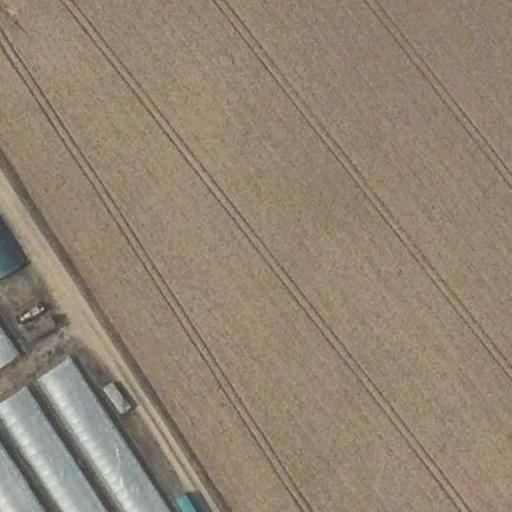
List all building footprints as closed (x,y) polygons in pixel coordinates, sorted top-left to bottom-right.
[(0,283),(0,300),(12,323),(41,307),(21,272),(0,283)] [(0,324),(0,366),(19,354),(0,324)] [(171,511),(71,356),(35,379),(121,511),(171,511)] [(108,511),(26,386),(0,402),(0,420),(59,511),(108,511)] [(46,511),(0,440),(0,511),(46,511)] [(162,491),(171,485),(155,462),(146,468),(162,491)]
